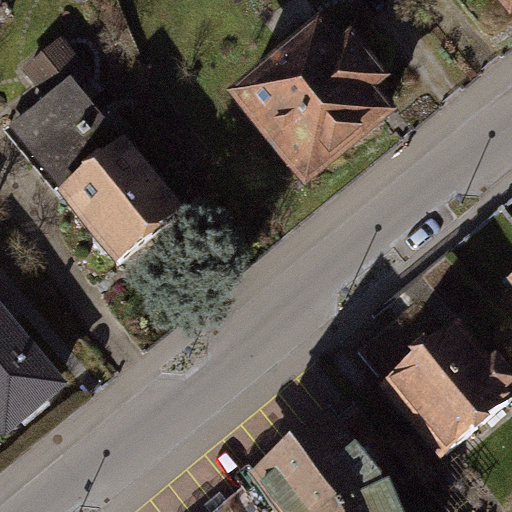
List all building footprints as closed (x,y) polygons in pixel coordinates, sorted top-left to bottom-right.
[(511,0),(497,0),(511,16),(511,0)] [(333,35),(242,110),(316,199),(407,123),(333,35)] [(136,152),(68,206),(125,279),(193,224),(157,178),(136,152)] [(0,323),(0,425),(6,433),(57,390),(0,323)] [(511,421),(511,397),(463,338),(398,391),(459,465),(511,421)] [(351,432),(266,490),(280,511),(408,511),(402,495),(351,432)]
